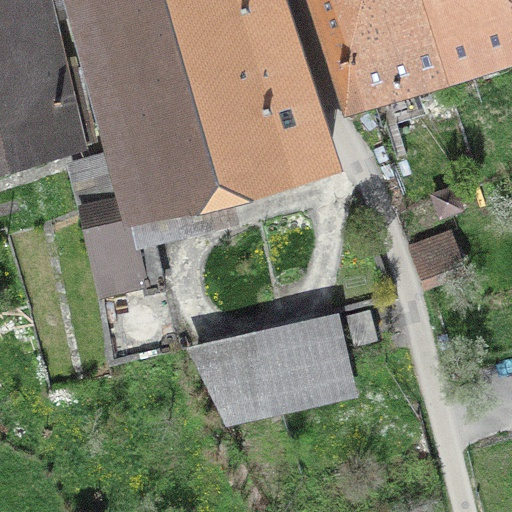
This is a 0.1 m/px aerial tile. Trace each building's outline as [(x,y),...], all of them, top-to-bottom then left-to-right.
[(45,0),(0,0),(0,171),(79,148),(45,0)] [(72,0),(113,153),(125,198),(80,208),(100,291),(157,277),(146,233),(231,213),(225,190),(328,161),(278,0),(72,0)] [(421,0),(310,0),(345,107),(445,76),(421,0)] [(511,0),(421,0),(445,76),(511,55),(511,0)] [(125,198),(113,153),(73,165),(80,208),(125,198)] [(450,231),(408,247),(420,281),(463,265),(450,231)] [(347,316),(354,344),(376,339),(369,310),(347,316)] [(349,390),(335,330),(195,361),(223,418),(349,390)]
